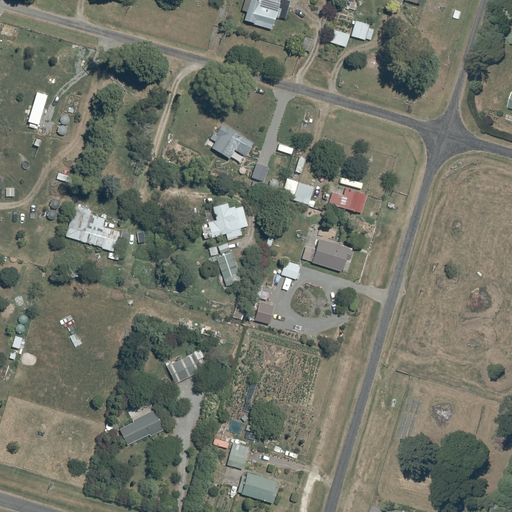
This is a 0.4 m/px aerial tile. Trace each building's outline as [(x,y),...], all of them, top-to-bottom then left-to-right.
[(243,0),(240,13),(244,14),(242,22),(270,29),(273,17),(283,20),(286,8),(287,8),(288,0),(243,0)] [(461,12),(454,10),(452,19),(459,21),(461,12)] [(373,25),(353,20),(349,36),(369,41),(373,25)] [(331,29),(327,42),(324,41),(322,49),(330,51),(336,53),(339,45),(344,47),(347,34),(331,29)] [(287,174),(285,179),(280,197),(307,205),(312,187),(298,183),(299,178),(287,174)] [(340,187),(338,193),(330,191),(327,204),(359,213),(365,194),(340,187)] [(247,226),(241,206),(234,208),(234,207),(227,209),(225,203),(211,207),(215,220),(206,223),(207,227),(201,229),(204,241),(225,235),(226,240),(242,236),(239,228),(247,226)] [(89,210),(73,205),(63,236),(110,250),(116,231),(101,226),(103,218),(88,213),(89,210)] [(349,247),(308,234),(300,259),(341,272),(349,247)] [(229,249),(225,242),(216,248),(220,255),(229,249)] [(229,254),(214,260),(225,286),(239,280),(229,254)] [(298,265),(283,261),(279,275),(294,279),(298,265)] [(191,352),(165,365),(174,384),(201,371),(191,352)] [(156,438),(153,433),(156,432),(158,436),(162,434),(160,430),(162,429),(154,411),(153,410),(132,420),(133,422),(117,429),(125,445),(139,438),(140,440),(150,435),(152,440),(156,438)] [(247,446),(231,441),(225,465),(240,469),(247,446)] [(243,471),(237,492),(270,502),(274,488),(272,487),(274,480),(243,471)]
